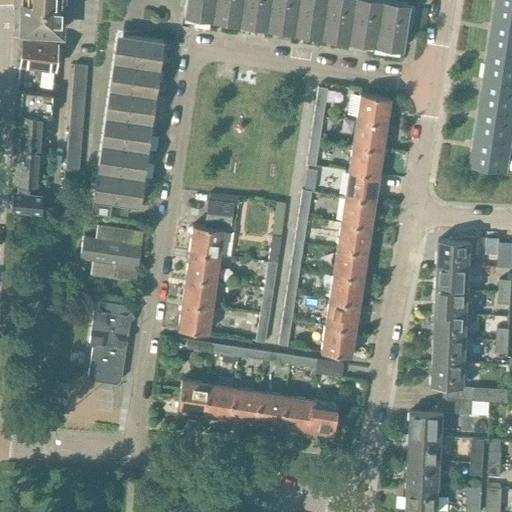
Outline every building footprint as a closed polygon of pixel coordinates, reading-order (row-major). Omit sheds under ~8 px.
[(56,36),(59,0),(19,0),(19,17),(19,33),(56,36)] [(184,0),(183,15),(196,17),(198,0),(184,0)] [(198,0),(196,17),(198,17),(210,19),(213,0),(198,0)] [(213,0),(210,19),(224,21),(227,0),(213,0)] [(227,0),(224,21),(236,23),(240,0),(227,0)] [(240,0),(236,23),(250,25),(254,0),(240,0)] [(254,0),(250,25),(264,28),(268,0),(254,0)] [(268,0),(264,28),(278,30),(282,0),(268,0)] [(282,0),(278,30),(279,30),(291,32),(295,0),(282,0)] [(295,0),(291,32),(306,34),(310,0),(295,0)] [(310,0),(306,34),(318,36),(324,0),(310,0)] [(324,0),(318,36),(332,38),(338,0),(324,0)] [(351,0),(338,0),(332,38),(345,40),(352,0),(351,0)] [(352,0),(345,40),(360,43),(366,2),(352,0)] [(511,0),(496,0),(493,19),(511,22),(511,0)] [(366,2),(360,43),(372,45),(379,4),(367,3),(366,2)] [(379,4),(372,45),(383,46),(387,47),(394,7),(383,5),(379,4)] [(394,7),(387,47),(401,49),(408,9),(394,7)] [(511,22),(493,19),(489,47),(511,50),(511,22)] [(113,46),(113,47),(160,54),(162,39),(148,37),(137,36),(132,35),(115,33),(113,46)] [(53,68),(56,42),(22,39),(20,65),(53,68)] [(113,47),(111,61),(158,67),(160,54),(113,47)] [(511,50),(489,47),(484,77),(511,81),(511,50)] [(111,61),(109,74),(156,81),(158,67),(111,61)] [(78,170),(86,64),(73,63),(65,169),(78,170)] [(109,74),(107,88),(154,95),(156,81),(109,74)] [(511,81),(484,77),(480,105),(511,109),(511,81)] [(318,86),(313,113),(322,114),(324,101),(326,89),(326,87),(318,86)] [(107,88),(105,102),(152,108),(154,95),(107,88)] [(20,115),(17,149),(40,151),(47,151),(49,136),(41,135),(43,116),(48,117),(50,117),(52,94),(50,93),(22,91),(20,115)] [(359,92),(355,119),(386,123),(390,97),(383,96),(359,92)] [(105,103),(103,116),(150,122),(152,108),(105,102),(105,103)] [(511,109),(480,105),(475,136),(511,141),(511,140),(511,131),(511,109)] [(310,137),(310,138),(318,139),(318,138),(322,115),(322,114),(313,113),(310,137)] [(103,116),(101,129),(148,136),(150,122),(103,116)] [(355,119),(351,144),(381,150),(383,138),(386,123),(355,119)] [(101,129),(100,142),(146,149),(148,136),(101,129)] [(471,165),(471,166),(506,171),(511,141),(475,136),(471,165)] [(310,138),(306,163),(307,163),(314,165),(318,139),(310,138)] [(100,142),(98,157),(144,163),(146,149),(100,142)] [(351,144),(347,170),(378,175),(381,150),(351,144)] [(17,149),(15,185),(17,185),(28,186),(38,187),(40,151),(17,149)] [(98,157),(96,171),(142,178),(144,163),(98,157)] [(306,168),(303,188),(313,190),(316,170),(306,168)] [(347,170),(343,195),(374,200),(378,175),(347,170)] [(96,171),(94,185),(141,191),(142,178),(96,171)] [(42,196),(27,194),(28,186),(17,185),(16,194),(13,193),(13,198),(12,211),(40,213),(42,196)] [(94,185),(92,198),(128,203),(136,205),(139,205),(141,191),(94,185)] [(298,213),(297,215),(306,216),(306,215),(310,190),(302,189),(298,213)] [(207,192),(207,198),(236,202),(237,196),(207,192)] [(343,195),(339,221),(370,226),(374,200),(343,195)] [(92,199),(90,209),(126,214),(128,203),(92,198),(92,199)] [(207,198),(203,225),(222,228),(221,230),(231,232),(232,232),(236,202),(207,198)] [(294,240),(293,241),(302,242),(306,216),(297,215),(294,240)] [(339,221),(335,247),(366,253),(370,226),(339,221)] [(135,280),(142,230),(97,223),(95,237),(82,235),(79,258),(91,260),(89,273),(135,280)] [(191,223),(188,250),(218,254),(218,253),(228,254),(231,232),(221,230),(222,228),(203,225),(191,223)] [(267,261),(276,262),(276,261),(280,235),(271,234),(267,261)] [(438,238),(437,263),(470,265),(472,240),(438,238)] [(290,264),(290,265),(298,267),(298,266),(302,242),(293,241),(290,264)] [(511,267),(511,253),(511,241),(499,241),(497,266),(511,267)] [(335,247),(331,273),(362,278),(366,253),(335,247)] [(188,250),(184,276),(214,280),(218,254),(188,250)] [(265,275),(263,287),(272,288),(276,262),(267,261),(267,262),(265,275)] [(437,263),(436,288),(469,289),(470,265),(437,263)] [(290,265),(285,292),(294,294),(298,267),(290,265)] [(331,273),(327,298),(358,303),(362,279),(362,278),(331,273)] [(184,276),(180,302),(211,307),(214,280),(184,276)] [(498,291),(511,291),(511,279),(498,278),(498,291)] [(263,289),(259,315),(268,316),(272,290),(272,288),(263,287),(263,289)] [(434,311),(434,312),(468,314),(468,313),(469,289),(436,288),(434,311)] [(510,303),(511,291),(498,291),(497,302),(510,303)] [(285,292),(281,318),(290,319),(290,317),(294,294),(285,292)] [(327,301),(323,325),(354,330),(358,304),(358,303),(327,298),(327,301)] [(116,383),(120,380),(122,365),(118,361),(121,346),(125,343),(129,318),(133,315),(130,310),(130,305),(98,300),(97,305),(93,308),(93,309),(88,341),(91,345),(87,374),(89,379),(115,382),(116,383)] [(180,303),(177,327),(207,331),(211,307),(180,302),(180,303)] [(434,312),(433,336),(467,337),(468,314),(434,312)] [(259,315),(255,340),(264,341),(268,316),(259,315)] [(281,318),(277,343),(286,344),(290,319),(281,318)] [(323,327),(319,350),(350,354),(353,332),(354,330),(323,325),(323,327)] [(496,339),(508,339),(509,327),(496,327),(496,339)] [(433,336),(432,360),(466,361),(467,337),(433,336)] [(187,338),(185,346),(211,350),(213,342),(187,338)] [(508,352),(508,339),(496,339),(495,351),(508,352)] [(213,342),(211,350),(213,351),(237,354),(238,346),(214,342),(213,342)] [(238,346),(237,354),(241,355),(263,359),(265,350),(242,346),(238,346)] [(265,350),(263,359),(265,359),(266,359),(289,363),(290,354),(268,350),(266,350),(265,350)] [(290,354),(289,363),(291,363),(314,366),(315,358),(292,354),(290,354)] [(314,366),(313,371),(314,371),(340,375),(342,362),(316,358),(315,358),(314,366)] [(432,360),(431,384),(443,385),(442,398),(471,400),(472,386),(464,385),(466,361),(432,360)] [(181,378),(176,408),(202,412),(206,382),(181,378)] [(206,382),(202,412),(203,413),(227,416),(232,386),(208,382),(206,382)] [(232,386),(227,416),(229,417),(254,420),(258,390),(235,386),(232,386)] [(258,390),(254,420),(279,424),(284,394),(260,390),(258,390)] [(284,394),(279,424),(280,424),(305,428),(307,415),(309,402),(309,398),(286,394),(284,394)] [(307,415),(305,428),(306,428),(331,432),(336,402),(311,398),(309,398),(309,402),(307,415)] [(410,410),(409,435),(442,436),(443,411),(472,413),(487,414),(488,401),(484,401),(484,400),(471,400),(442,398),(442,411),(410,410)] [(409,435),(408,459),(441,461),(442,436),(409,435)] [(489,463),(501,464),(502,438),(490,437),(489,463)] [(471,449),(470,462),(474,462),(482,463),(483,450),(484,444),(484,439),(472,439),(471,449)] [(408,459),(406,483),(440,485),(441,461),(408,459)] [(500,476),(501,464),(489,463),(488,475),(500,476)] [(406,483),(405,507),(439,509),(440,485),(406,483)] [(480,511),(481,486),(467,486),(466,510),(480,511)] [(487,487),(486,511),(499,511),(500,488),(500,487),(487,487)]
